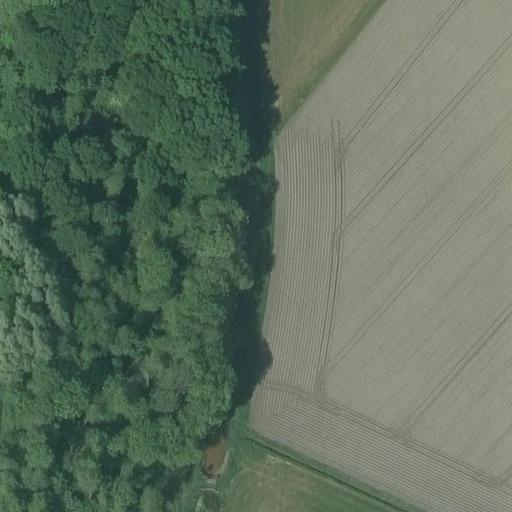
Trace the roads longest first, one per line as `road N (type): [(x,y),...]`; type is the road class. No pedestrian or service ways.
road 1 (track): [(205,0),(206,309),(183,456)]
road 2 (track): [(0,376),(183,456)]
